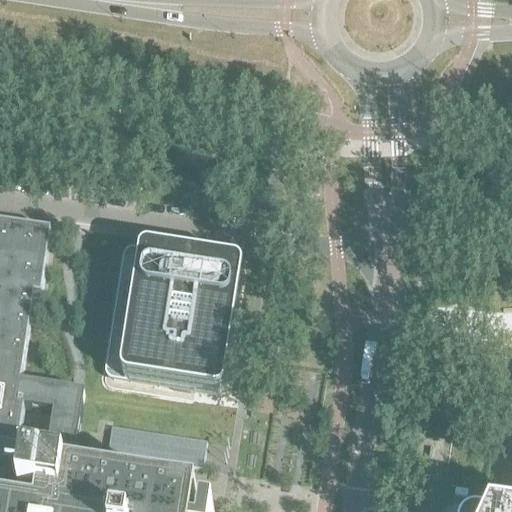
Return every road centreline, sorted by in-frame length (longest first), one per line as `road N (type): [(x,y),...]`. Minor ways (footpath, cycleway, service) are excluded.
road 1 (unclassified): [(0,200),(309,247),(389,245)]
road 2 (unclassified): [(389,245),(356,511)]
road 3 (tertiary): [(141,3),(180,19),(324,30)]
road 4 (unclassified): [(388,220),(398,193),(399,70)]
road 5 (unclassified): [(361,72),(373,175),(388,220)]
